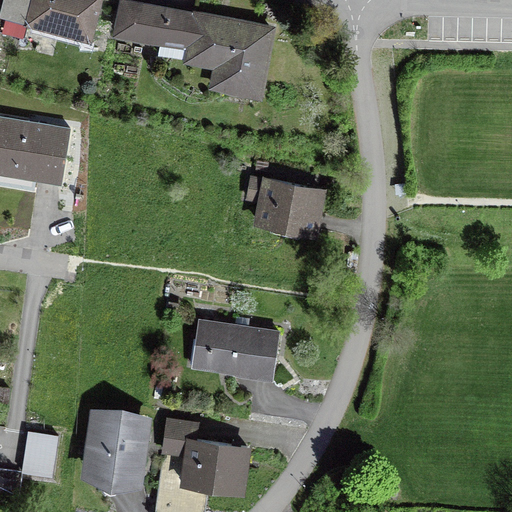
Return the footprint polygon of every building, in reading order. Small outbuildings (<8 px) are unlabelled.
[(1,0),(0,6),(0,28),(25,35),(29,22),(91,39),(101,0),(1,0)] [(193,9),(146,0),(118,0),(112,33),(159,42),(157,52),(184,57),(183,61),(212,67),(208,86),(263,96),(277,21),(193,6),(193,9)] [(71,124),(0,112),(0,170),(61,180),(71,124)] [(262,175),(250,173),(245,197),(258,199),(253,223),(319,235),(328,184),(262,172),(262,175)] [(280,327),(199,316),(191,366),(273,377),(280,327)] [(121,410),(96,413),(89,468),(111,475),(137,474),(144,420),(121,410)] [(200,419),(166,414),(162,451),(183,454),(180,482),(209,486),(245,491),(252,442),(198,435),(200,419)] [(53,474),(59,433),(29,428),(23,470),(53,474)] [(162,451),(153,511),(205,511),(209,486),(180,482),(183,454),(162,451)] [(20,468),(0,465),(0,480),(17,487),(20,468)]
